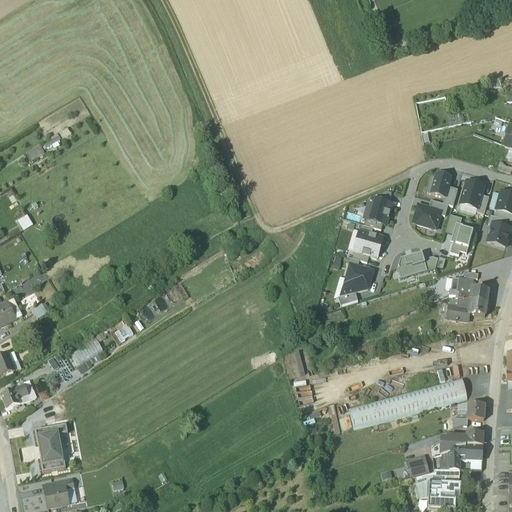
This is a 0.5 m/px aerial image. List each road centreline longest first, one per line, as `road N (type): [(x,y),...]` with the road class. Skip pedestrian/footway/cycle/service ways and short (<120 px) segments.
road 1 (track): [(412,173),(271,234),(257,221),(166,0)]
road 2 (unclassified): [(511,300),(498,353),(488,511)]
road 3 (residential): [(511,182),(453,165),(412,173),(395,240)]
road 4 (unknown): [(493,433),(346,442)]
